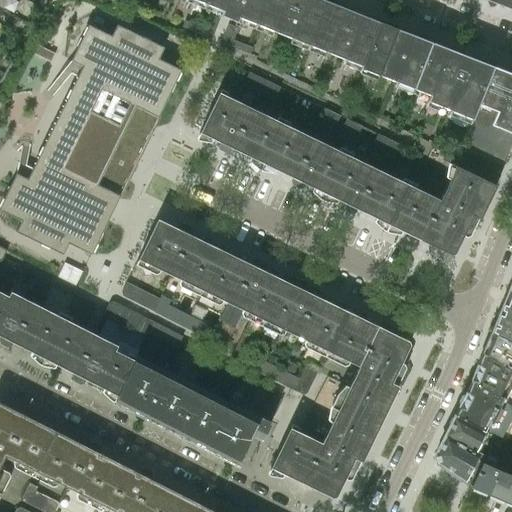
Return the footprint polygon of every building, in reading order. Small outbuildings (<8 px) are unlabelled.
[(46,24),(59,0),(49,0),(38,20),(46,24)] [(118,1),(116,0),(87,0),(114,11),(116,6),(118,1)] [(220,15),(226,0),(203,0),(203,2),(221,10),(219,14),(220,15)] [(254,23),(263,0),(226,0),(220,15),(225,17),(229,18),(236,21),(238,17),(254,23)] [(272,30),(284,0),(263,0),(254,23),(272,30)] [(307,44),(324,0),(284,0),(272,30),(307,44)] [(343,58),(361,14),(326,0),(324,0),(307,44),(343,58)] [(511,0),(489,0),(511,8),(511,0)] [(378,74),(397,28),(361,14),(343,58),(360,65),(359,67),(378,74)] [(203,28),(194,24),(184,20),(181,27),(211,39),(218,20),(208,16),(203,28)] [(15,173),(0,203),(0,209),(21,220),(15,231),(62,254),(68,243),(90,254),(99,236),(133,167),(143,146),(180,70),(157,59),(163,47),(116,24),(110,36),(87,25),(70,60),(81,66),(76,76),(32,168),(26,179),(15,173)] [(252,48),(245,45),(233,40),(237,28),(227,24),(220,42),(249,54),(252,48)] [(411,87),(430,41),(397,28),(378,74),(411,87)] [(25,62),(37,39),(30,35),(18,58),(25,62)] [(428,94),(447,47),(430,41),(411,87),(428,94)] [(470,119),(477,103),(492,66),(447,47),(428,94),(426,100),(470,119)] [(511,133),(511,73),(492,66),(477,103),(488,108),(486,113),(492,116),(489,124),(511,133)] [(0,107),(5,99),(17,77),(9,73),(0,90),(0,107)] [(279,87),(248,73),(242,86),(273,101),(279,87)] [(262,163),(281,123),(218,92),(199,132),(219,142),(217,146),(219,150),(225,154),(230,152),(231,148),(262,163)] [(502,166),(511,140),(511,133),(489,124),(492,116),(486,113),(488,108),(477,103),(470,119),(458,147),(502,166)] [(329,137),(339,116),(324,109),(314,129),(315,130),(328,136),(329,137)] [(351,147),(361,126),(346,119),(336,140),(351,147)] [(344,153),(338,150),(324,144),(328,136),(315,130),(312,138),(281,123),(262,163),(292,178),(290,182),(292,186),(299,189),(303,188),(305,184),(325,194),(344,153)] [(394,159),(401,145),(377,134),(371,148),(394,159)] [(388,224),(408,184),(344,153),(325,194),(344,203),(342,207),(344,211),(351,214),(355,213),(357,209),(388,224)] [(500,175),(447,153),(443,161),(455,166),(495,185),(500,175)] [(479,218),(495,185),(455,166),(438,199),(408,184),(388,224),(410,235),(419,239),(450,254),(453,253),(472,215),(479,218)] [(201,290),(220,250),(189,235),(191,231),(190,227),(183,223),(179,225),(177,229),(157,219),(137,259),(201,290)] [(263,320),(283,280),(263,270),(265,266),(263,262),(257,259),(253,260),(251,264),(220,250),(201,290),(263,320)] [(106,273),(108,268),(103,265),(100,270),(106,273)] [(43,298),(51,282),(36,275),(29,290),(25,296),(32,300),(35,293),(43,298)] [(511,275),(506,292),(490,331),(511,342),(511,275)] [(326,351),(346,310),(315,295),(317,291),(315,287),(308,284),(304,285),(302,289),(283,280),(263,320),(326,351)] [(158,299),(126,282),(121,292),(122,296),(153,312),(160,299),(158,299)] [(43,358),(63,318),(10,291),(7,295),(0,291),(0,335),(0,336),(0,344),(7,347),(11,346),(13,342),(43,358)] [(95,308),(94,304),(75,295),(67,310),(88,321),(95,308)] [(167,305),(168,305),(171,300),(160,295),(158,299),(160,299),(153,312),(161,316),(167,305)] [(145,318),(112,301),(109,303),(103,313),(138,331),(145,318)] [(167,305),(161,316),(169,319),(174,309),(167,305)] [(174,309),(169,319),(176,323),(181,312),(174,309)] [(390,382),(400,362),(409,344),(407,341),(368,321),(346,310),(326,351),(358,366),(339,404),(379,423),(398,386),(390,382)] [(181,312),(176,323),(183,327),(188,316),(181,312)] [(188,316),(183,327),(190,330),(195,320),(188,316)] [(134,360),(126,356),(114,350),(116,345),(63,318),(43,358),(73,373),(71,377),(72,381),(79,385),(84,384),(85,380),(116,395),(134,360)] [(195,320),(190,330),(197,334),(203,323),(195,320)] [(225,345),(234,328),(222,321),(217,330),(212,341),(222,346),(225,345)] [(152,322),(147,332),(154,336),(160,325),(152,322)] [(203,323),(197,334),(204,338),(210,327),(203,323)] [(160,325),(154,336),(161,340),(167,329),(160,325)] [(210,327),(204,338),(211,341),(217,330),(210,327)] [(167,329),(161,340),(168,343),(174,333),(167,329)] [(511,342),(490,331),(482,350),(511,366),(511,342)] [(232,359),(242,364),(248,352),(255,338),(243,332),(231,355),(232,359)] [(174,333),(168,343),(175,347),(181,336),(174,333)] [(484,428),(511,378),(511,366),(482,350),(466,388),(455,411),(484,428)] [(248,353),(242,364),(250,368),(255,357),(248,353)] [(195,355),(189,366),(197,370),(202,359),(195,355)] [(255,357),(250,368),(257,371),(262,361),(255,357)] [(202,359),(197,370),(204,373),(209,363),(202,359)] [(256,423),(134,360),(116,395),(113,401),(237,464),(251,435),(261,439),(270,421),(260,416),(256,423)] [(262,361),(257,371),(264,375),(269,364),(262,361)] [(286,361),(282,371),(283,371),(291,375),(292,376),(297,366),(286,361)] [(211,377),(216,366),(209,363),(204,373),(211,377)] [(269,364),(264,375),(271,379),(276,368),(269,364)] [(305,364),(298,378),(292,389),(302,394),(306,393),(318,370),(305,364)] [(216,366),(211,377),(218,381),(223,370),(216,366)] [(276,368),(271,379),(278,382),(283,371),(276,368)] [(283,371),(278,382),(285,386),(291,375),(283,371)] [(291,375),(285,386),(292,389),(298,379),(291,375)] [(281,399),(278,398),(271,394),(267,401),(278,407),(281,399)] [(262,410),(273,415),(278,407),(267,401),(262,410)] [(14,460),(34,420),(25,416),(0,402),(0,453),(4,455),(14,460)] [(361,461),(378,427),(379,423),(339,404),(321,442),(289,427),(269,467),(331,497),(335,496),(354,458),(361,461)] [(478,451),(488,431),(484,428),(455,411),(444,433),(478,451)] [(301,425),(309,429),(314,418),(306,414),(301,425)] [(66,486),(86,447),(34,420),(14,460),(66,486)] [(467,472),(478,451),(444,433),(434,454),(436,462),(463,480),(467,472)] [(97,502),(117,463),(98,453),(100,449),(99,445),(92,441),(88,443),(86,447),(66,486),(97,502)] [(0,468),(0,463),(4,455),(0,453),(0,493),(1,494),(9,476),(8,473),(0,468)] [(511,502),(511,472),(510,471),(508,474),(479,462),(470,485),(511,502)] [(170,511),(180,494),(150,479),(152,475),(150,471),(143,467),(139,469),(137,473),(117,463),(97,502),(116,511),(170,511)] [(58,503),(34,491),(36,487),(28,483),(21,497),(22,501),(43,511),(53,511),(56,508),(58,503)] [(224,511),(223,508),(217,504),(212,506),(210,510),(180,494),(170,511),(224,511)]
